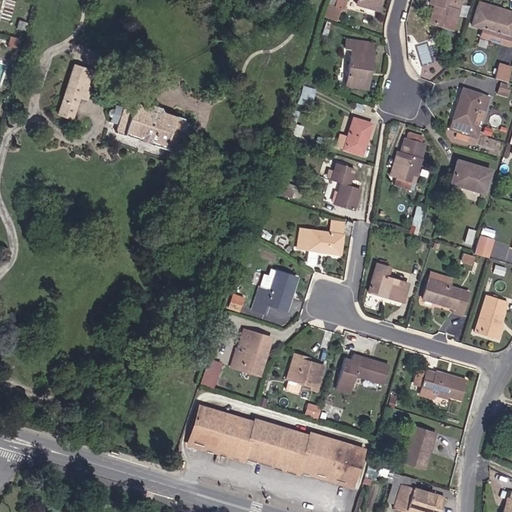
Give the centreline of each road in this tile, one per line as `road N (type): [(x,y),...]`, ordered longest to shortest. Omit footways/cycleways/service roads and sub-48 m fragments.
road 1 (residential): [(506,369),(345,318),(367,220)]
road 2 (secondary): [(0,434),(254,511)]
road 3 (residential): [(468,511),(481,432),(506,369)]
